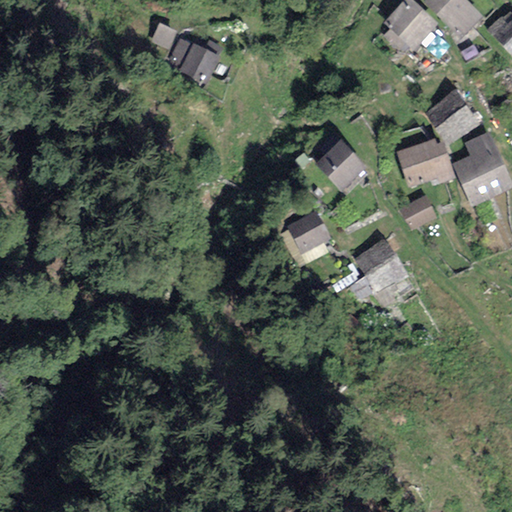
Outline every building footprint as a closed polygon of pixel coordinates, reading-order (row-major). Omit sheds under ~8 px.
[(480,20),(460,0),(428,0),(425,3),(460,39),(480,20)] [(437,28),(406,1),(384,25),(415,53),(437,28)] [(511,57),(511,19),(511,18),(491,37),(511,58),(511,57)] [(218,59),(179,41),(169,63),(181,69),(179,73),(205,86),(218,59)] [(477,128),(453,95),(424,117),(448,149),(477,128)] [(511,191),(486,136),(464,146),(470,158),(453,166),(473,209),(511,191)] [(436,143),(397,154),(407,189),(436,181),(438,187),(453,182),(443,149),(438,149),(436,143)] [(365,173),(338,144),(314,166),(341,195),(365,173)] [(434,219),(425,199),(401,210),(411,230),(434,219)] [(322,229),(296,242),(303,255),(329,242),(322,229)] [(406,280),(387,243),(354,260),(373,297),(406,280)]
